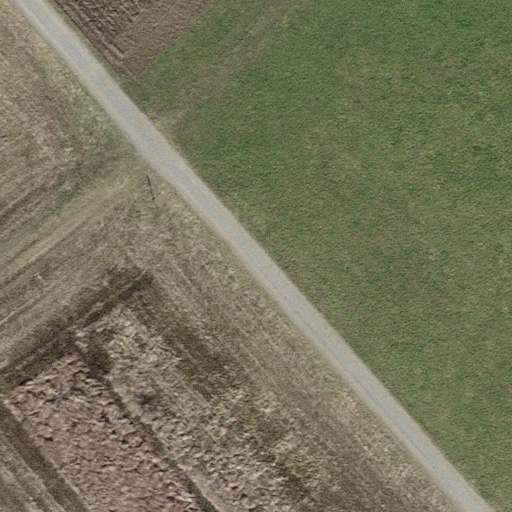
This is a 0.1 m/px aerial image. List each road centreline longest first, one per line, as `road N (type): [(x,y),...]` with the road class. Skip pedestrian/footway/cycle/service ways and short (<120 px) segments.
road 1 (track): [(19,0),(473,511)]
road 2 (track): [(0,279),(156,152),(306,0)]
